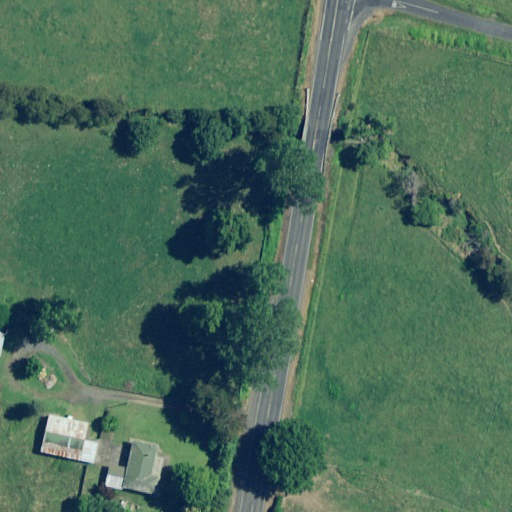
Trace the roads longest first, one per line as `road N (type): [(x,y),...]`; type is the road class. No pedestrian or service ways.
road 1 (primary): [(337,0),(251,511)]
road 2 (unknown): [(21,347),(50,352),(75,392),(265,423)]
road 3 (unclassified): [(511,33),(395,0)]
